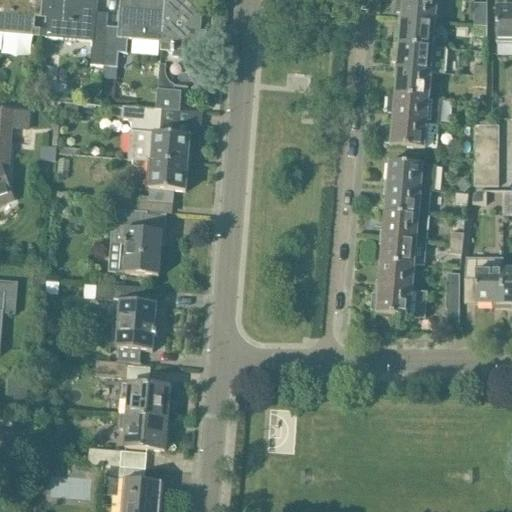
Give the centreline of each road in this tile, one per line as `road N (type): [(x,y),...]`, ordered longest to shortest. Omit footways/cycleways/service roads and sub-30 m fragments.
road 1 (residential): [(328,362),(357,0)]
road 2 (residential): [(221,361),(247,0)]
road 3 (residential): [(511,362),(328,362)]
road 4 (residential): [(208,511),(221,361)]
